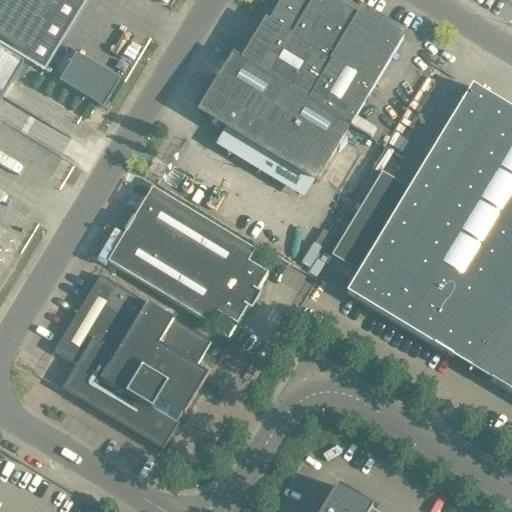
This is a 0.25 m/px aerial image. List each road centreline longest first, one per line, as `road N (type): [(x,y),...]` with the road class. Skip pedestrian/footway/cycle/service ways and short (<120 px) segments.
road 1 (unclassified): [(0,356),(211,0)]
road 2 (tertiary): [(223,511),(297,392),(337,388),(511,491)]
road 3 (unclassified): [(168,511),(0,408)]
